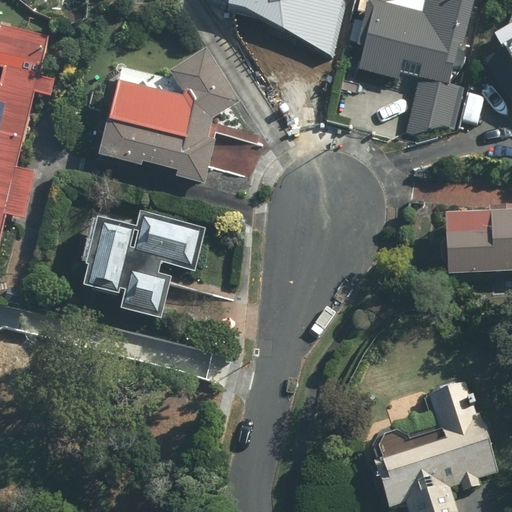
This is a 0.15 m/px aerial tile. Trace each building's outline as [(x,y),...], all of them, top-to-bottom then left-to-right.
[(227,0),(227,3),(241,5),(331,58),(341,0),(227,0)] [(471,0),(425,0),(421,20),(367,7),(353,69),(417,84),(405,135),(452,133),(463,83),(453,80),(471,0)] [(511,27),(490,41),(511,76),(511,27)] [(32,177),(13,173),(31,96),(48,100),(52,85),(35,81),(44,42),(0,31),(0,73),(1,73),(0,77),(0,229),(3,215),(22,219),(32,177)] [(183,106),(116,91),(95,163),(135,172),(136,168),(175,176),(174,180),(201,186),(210,147),(206,146),(211,124),(235,108),(201,56),(166,79),(183,106)] [(204,232),(135,216),(130,233),(89,224),(74,288),(120,299),(116,314),(158,324),(168,282),(154,279),(156,268),(194,277),(204,232)] [(511,218),(440,221),(442,277),(511,274),(511,218)] [(443,445),(375,469),(390,511),(401,507),(403,511),(454,511),(447,493),(460,488),(462,496),(480,490),(476,481),(494,475),(463,387),(427,399),(443,445)]
